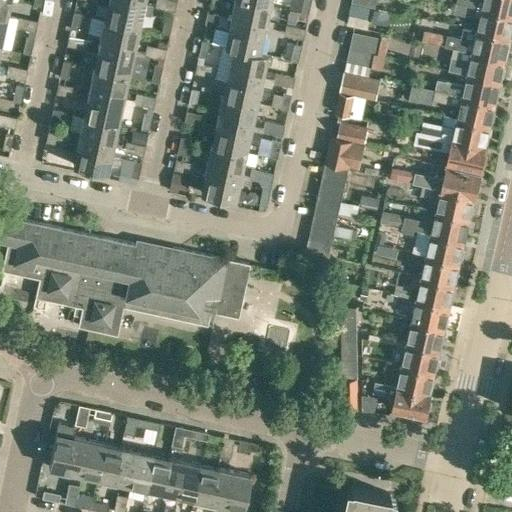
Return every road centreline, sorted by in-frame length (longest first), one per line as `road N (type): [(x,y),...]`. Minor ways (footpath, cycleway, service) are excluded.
road 1 (residential): [(328,0),(275,225),(253,229),(147,207)]
road 2 (residential): [(305,430),(41,377)]
road 3 (residential): [(147,207),(192,0)]
road 4 (residential): [(18,179),(57,0)]
road 5 (residential): [(459,463),(305,430)]
road 6 (residential): [(459,463),(493,311)]
road 7 (residential): [(147,207),(18,179)]
road 8 (residential): [(11,503),(41,377)]
